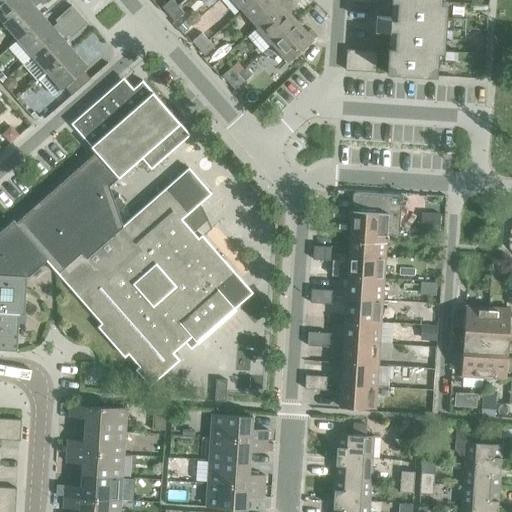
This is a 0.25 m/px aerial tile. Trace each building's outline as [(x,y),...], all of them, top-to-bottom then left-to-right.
[(0,0),(0,21),(2,24),(29,0),(0,0)] [(29,0),(2,24),(17,40),(43,17),(34,7),(39,3),(41,6),(47,0),(29,0)] [(169,0),(161,8),(167,15),(177,6),(171,0),(169,0)] [(232,0),(242,10),(253,0),(232,0)] [(253,0),(242,10),(257,27),(285,2),(283,0),(253,0)] [(390,0),(390,1),(396,2),(393,48),(387,47),(385,73),(435,77),(436,62),(456,63),(457,53),(443,52),(444,38),(463,39),(465,19),(445,18),(446,3),(440,2),(440,0),(390,0)] [(257,27),(272,44),(297,23),(287,12),(291,9),(285,2),(257,27)] [(17,40),(31,56),(78,15),(70,6),(54,21),(56,23),(52,27),(43,17),(17,40)] [(177,6),(167,15),(173,22),(183,13),(177,6)] [(31,56),(45,73),(71,50),(63,40),(67,36),(69,38),(86,24),(78,15),(31,56)] [(184,21),(177,28),(181,33),(189,27),(184,21)] [(297,23),(272,44),(287,62),(312,40),(316,37),(309,30),(306,33),(297,23)] [(191,42),(197,49),(207,41),(201,33),(191,42)] [(207,41),(197,49),(203,56),(213,48),(207,41)] [(71,50),(45,73),(38,79),(52,96),(63,87),(71,96),(89,79),(82,70),(86,66),(71,50)] [(344,71),(375,73),(376,52),(346,50),(344,71)] [(221,76),(227,83),(237,75),(231,68),(221,76)] [(245,68),(237,75),(243,82),(251,75),(245,68)] [(237,75),(227,83),(233,90),(243,82),(237,75)] [(108,186),(117,178),(140,158),(150,170),(189,135),(141,81),(128,92),(119,81),(70,124),(95,153),(15,223),(13,220),(0,231),(0,351),(16,352),(18,315),(24,315),(26,277),(27,277),(31,274),(33,277),(40,271),(37,268),(46,261),(75,295),(101,324),(97,327),(123,357),(127,354),(139,367),(135,370),(149,386),(178,360),(172,353),(191,336),(197,344),(235,311),(233,309),(251,293),(201,236),(197,239),(191,233),(206,220),(198,204),(210,194),(187,168),(122,226),(117,212),(124,205),(117,197),(113,200),(108,186)] [(33,111),(30,115),(35,121),(39,118),(33,111)] [(2,135),(9,142),(17,135),(10,128),(2,135)] [(349,234),(385,236),(396,237),(399,196),(352,193),(349,234)] [(421,214),(421,233),(438,233),(439,214),(421,214)] [(349,234),(348,255),(384,258),(385,236),(349,234)] [(312,260),(322,260),(323,247),(313,246),(312,260)] [(323,247),(322,260),(333,261),(334,248),(323,247)] [(348,255),(347,277),(382,279),(384,258),(348,255)] [(347,277),(345,298),(381,301),(382,279),(347,277)] [(420,283),(420,293),(435,294),(436,283),(420,283)] [(309,303),(320,304),(321,290),(310,289),(309,303)] [(321,290),(320,304),(330,304),(331,291),(321,290)] [(345,298),(344,320),(380,322),(381,301),(345,298)] [(463,328),(462,341),(485,343),(487,308),(464,306),(464,314),(454,313),(453,327),(463,328)] [(487,308),(485,343),(507,344),(508,331),(511,330),(511,317),(509,317),(509,309),(487,308)] [(342,341),(378,344),(388,344),(390,323),(380,322),(344,320),(342,341)] [(420,327),(420,340),(434,341),(435,328),(420,327)] [(306,346),(317,347),(318,333),(307,332),(306,346)] [(318,333),(317,347),(327,347),(328,334),(318,333)] [(342,341),(341,363),(377,365),(378,344),(342,341)] [(460,376),(482,378),(485,343),(462,341),(461,355),(451,355),(450,368),(460,369),(460,376)] [(485,343),(482,378),(505,379),(505,372),(511,372),(511,358),(506,358),(507,344),(485,343)] [(341,363),(340,385),(375,387),(377,365),(341,363)] [(304,389),(314,390),(315,376),(304,376),(304,389)] [(315,376),(314,390),(325,390),(326,377),(315,376)] [(214,401),(225,402),(226,381),(215,380),(214,401)] [(375,387),(340,385),(338,407),(374,409),(375,387)] [(481,403),(480,416),(494,417),(495,403),(481,403)] [(84,418),(84,429),(124,432),(126,408),(69,405),(68,417),(84,418)] [(211,414),(209,438),(266,441),(267,430),(251,429),(251,416),(211,414)] [(154,416),(154,430),(165,430),(165,416),(154,416)] [(0,439),(19,441),(20,420),(0,418),(0,439)] [(337,434),(335,456),(371,459),(372,436),(365,436),(365,425),(352,424),(351,435),(337,434)] [(67,440),(66,451),(123,455),(124,432),(84,429),(83,441),(67,440)] [(464,456),(464,464),(499,467),(501,445),(486,444),(487,433),(454,431),(453,450),(459,456),(464,456)] [(209,438),(208,460),(249,463),(249,451),(265,452),(266,441),(209,438)] [(81,463),(81,475),(121,478),(123,455),(66,451),(65,462),(81,463)] [(335,456),(334,478),(369,480),(371,459),(335,456)] [(208,460),(207,483),(263,487),(264,476),(248,475),(249,463),(208,460)] [(464,464),(462,486),(498,488),(499,467),(464,464)] [(400,471),(399,482),(413,483),(414,472),(400,471)] [(420,473),(419,483),(433,484),(433,474),(420,473)] [(64,486),(63,497),(120,500),(121,478),(81,475),(80,487),(64,486)] [(334,478),(332,499),(368,502),(369,480),(334,478)] [(413,483),(399,482),(399,493),(412,493),(413,483)] [(263,487),(207,483),(205,507),(246,509),(246,497),(262,498),(263,487)] [(433,484),(419,483),(418,494),(432,495),(433,484)] [(56,485),(55,496),(63,497),(64,486),(56,485)] [(462,486),(461,507),(497,510),(498,488),(462,486)] [(0,511),(14,511),(16,489),(0,487),(0,511)] [(79,509),(78,511),(118,511),(120,500),(63,497),(62,508),(79,509)] [(332,499),(331,511),(367,511),(368,502),(332,499)]
